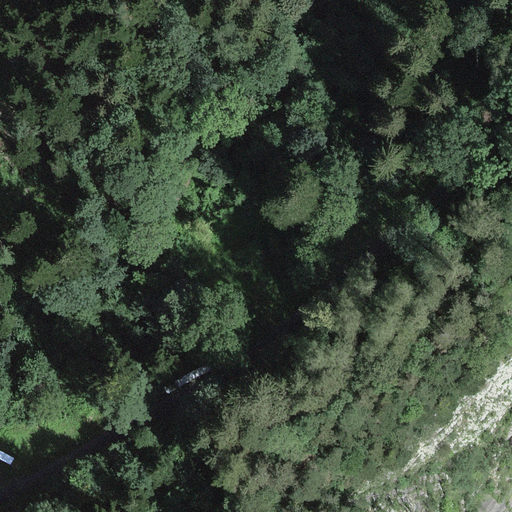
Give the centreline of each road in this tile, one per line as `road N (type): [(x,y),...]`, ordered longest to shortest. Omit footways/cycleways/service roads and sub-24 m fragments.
road 1 (track): [(10,477),(201,397),(324,310),(511,134)]
road 2 (unclassified): [(269,511),(332,458),(372,442),(511,447)]
